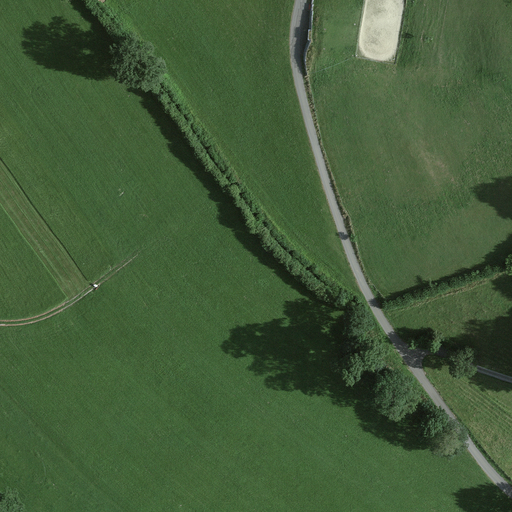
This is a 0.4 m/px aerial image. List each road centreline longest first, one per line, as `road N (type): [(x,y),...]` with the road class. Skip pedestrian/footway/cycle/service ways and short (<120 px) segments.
road 1 (residential): [(301,0),(298,77),(365,288),(451,419),(511,492)]
road 2 (track): [(142,249),(44,318),(0,322)]
